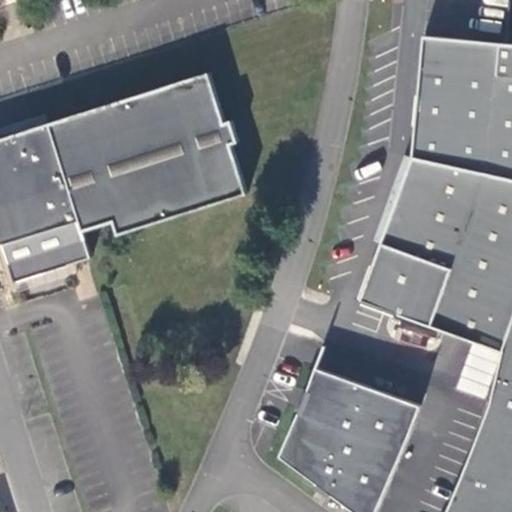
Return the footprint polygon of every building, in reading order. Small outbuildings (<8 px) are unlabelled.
[(27,0),(0,0),(0,10),(28,2),(27,0)] [(511,46),(425,38),(415,160),(511,180),(511,46)] [(0,249),(4,248),(80,222),(85,235),(115,224),(120,239),(249,197),(233,148),(240,145),(234,122),(226,125),(209,72),(48,122),(49,126),(0,141),(0,249)] [(511,180),(415,160),(384,245),(376,267),(373,266),(361,302),(363,304),(363,306),(398,319),(399,317),(433,329),(506,355),(511,336),(511,180)] [(80,222),(4,248),(16,285),(93,261),(85,235),(80,222)] [(511,511),(511,336),(506,355),(493,405),(454,504),(450,511),(511,511)] [(318,364),(309,390),(313,395),(308,406),(301,407),(287,441),(291,461),(358,511),(376,511),(403,454),(416,422),(423,404),(318,364)] [(309,390),(301,407),(308,406),(313,395),(309,390)] [(291,461),(287,441),(281,454),(291,461)]
